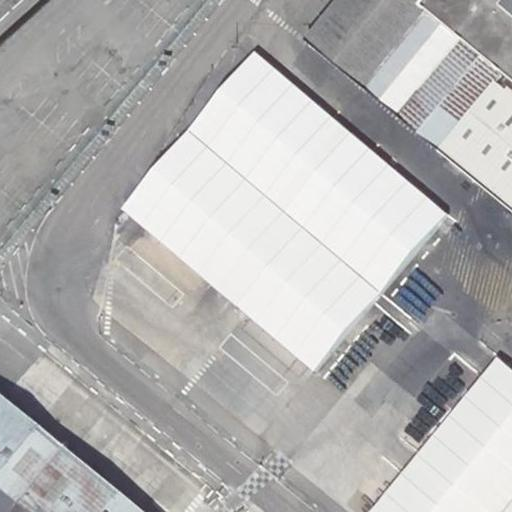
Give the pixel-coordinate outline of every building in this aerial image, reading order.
[(511,73),(431,7),(421,0),(345,0),(311,42),(511,207),(511,73)] [(511,0),(436,0),(431,7),(511,73),(511,0)] [(453,216),(259,53),(120,218),(315,380),(453,216)] [(511,511),(511,365),(504,359),(376,511),(511,511)] [(0,511),(141,511),(0,396),(0,511)]
